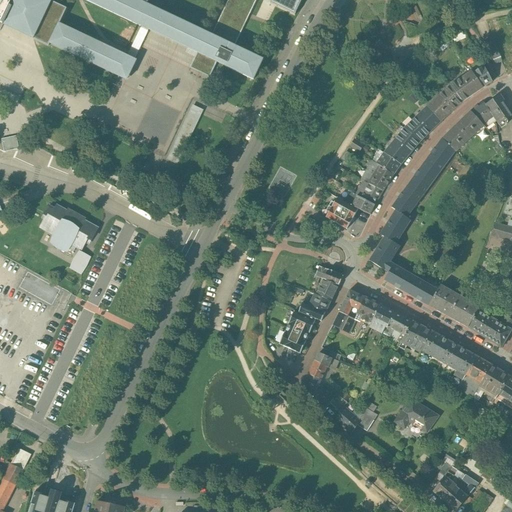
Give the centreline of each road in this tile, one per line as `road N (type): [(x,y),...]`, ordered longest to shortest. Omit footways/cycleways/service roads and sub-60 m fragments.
road 1 (residential): [(442,511),(298,390),(352,274)]
road 2 (residential): [(91,451),(224,203)]
road 3 (residential): [(511,77),(446,124),(350,252)]
road 4 (residential): [(224,203),(332,0)]
road 5 (residential): [(99,472),(148,493),(236,497),(283,511)]
road 6 (residential): [(499,359),(352,274)]
road 7 (residential): [(387,82),(465,22),(511,11)]
road 8 (residential): [(284,235),(353,130)]
